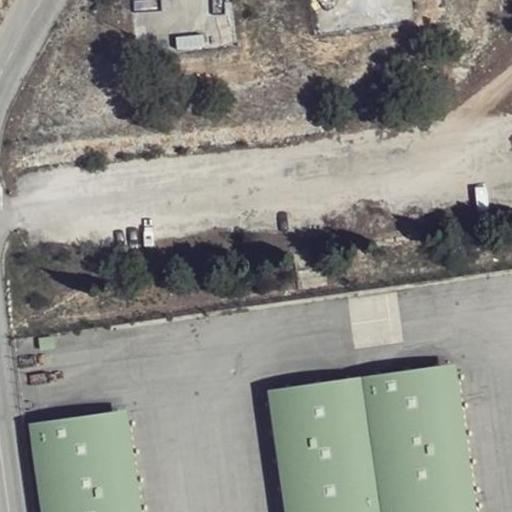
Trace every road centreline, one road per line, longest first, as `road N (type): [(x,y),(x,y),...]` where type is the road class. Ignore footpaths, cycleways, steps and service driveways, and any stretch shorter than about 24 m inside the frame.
road 1 (unknown): [(511,126),(197,190),(0,217)]
road 2 (unknown): [(511,248),(0,327)]
road 3 (unknown): [(0,395),(511,317)]
